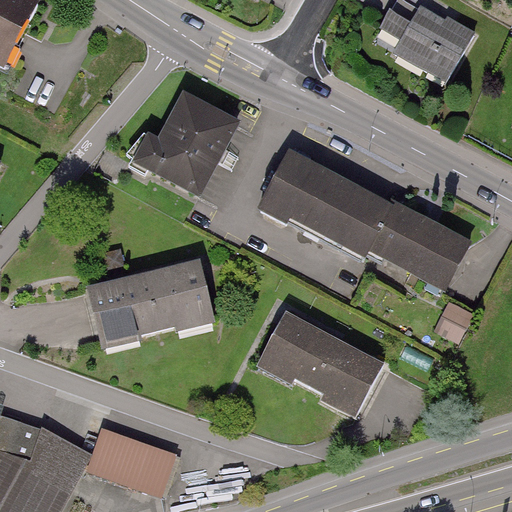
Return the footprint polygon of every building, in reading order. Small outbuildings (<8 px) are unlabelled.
[(0,0),(0,68),(5,72),(40,4),(31,0),(0,0)] [(412,25),(391,13),(380,31),(401,43),(394,56),(447,87),(477,36),(448,20),(446,23),(421,9),(412,25)] [(202,203),(242,126),(184,95),(159,143),(148,137),(133,167),(202,203)] [(290,155),(258,214),(288,230),(290,227),(366,267),(372,257),(396,211),(290,155)] [(396,211),(372,257),(446,296),(472,246),(398,207),(396,211)] [(87,291),(102,354),(144,345),(142,339),(176,332),(177,337),(217,327),(202,264),(87,291)] [(452,308),(439,332),(461,344),(474,320),(452,308)] [(388,368),(287,315),(257,371),(294,390),(297,385),(324,399),(320,405),(358,425),(388,368)] [(0,511),(63,511),(93,458),(43,431),(42,432),(0,418),(0,511)] [(104,432),(88,475),(163,502),(178,459),(104,432)]
